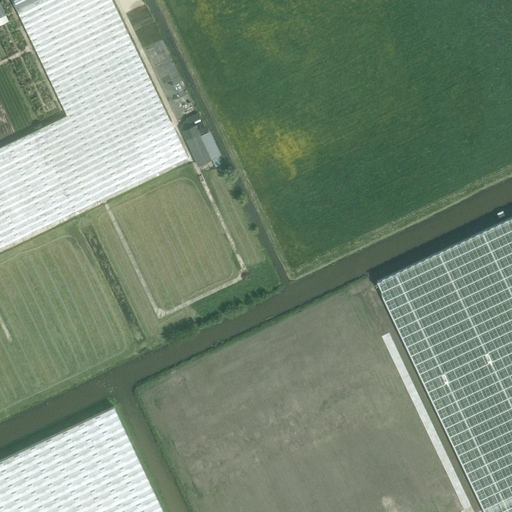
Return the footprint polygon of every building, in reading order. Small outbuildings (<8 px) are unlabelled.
[(112,0),(11,0),(17,11),(67,114),(0,146),(0,165),(32,232),(106,196),(90,162),(171,122),(112,0)] [(0,2),(0,25),(9,21),(0,2)] [(151,65),(168,58),(164,48),(146,55),(151,65)] [(191,151),(205,145),(196,125),(182,132),(191,151)] [(207,158),(208,161),(212,159),(205,145),(191,151),(197,163),(207,158)] [(0,247),(32,232),(0,165),(0,247)] [(511,511),(511,227),(377,283),(478,511),(511,511)] [(163,511),(114,407),(0,460),(0,511),(163,511)]
